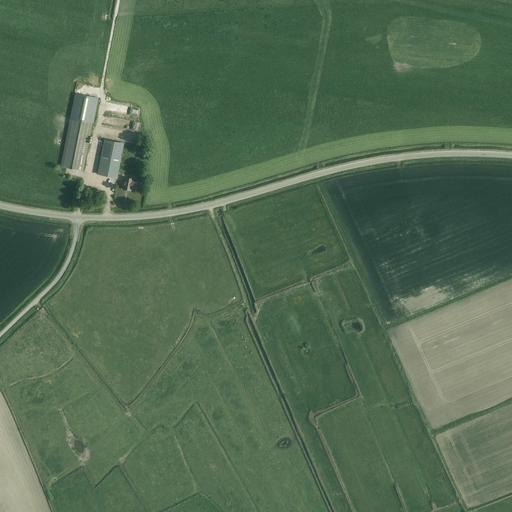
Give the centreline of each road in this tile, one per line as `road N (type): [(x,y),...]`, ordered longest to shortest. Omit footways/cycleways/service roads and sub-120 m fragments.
road 1 (tertiary): [(79,218),(208,205),(409,154),(511,153)]
road 2 (track): [(85,179),(119,0)]
road 3 (unclassified): [(0,335),(60,274),(79,218)]
